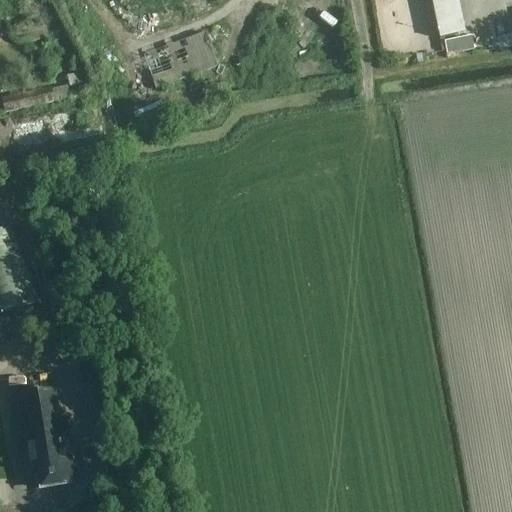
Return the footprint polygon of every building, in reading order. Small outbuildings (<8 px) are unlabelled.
[(467,0),(441,0),(447,41),(473,38),(467,0)] [(142,57),(155,90),(218,68),(203,33),(142,57)] [(76,75),(66,77),(68,89),(79,87),(76,75)] [(53,104),(53,103),(69,99),(67,88),(50,91),(50,90),(1,101),(4,115),(53,104)] [(113,132),(113,123),(89,123),(88,132),(113,132)] [(15,228),(0,232),(0,317),(39,305),(15,228)] [(11,399),(27,494),(75,486),(64,419),(59,420),(54,392),(11,399)] [(101,476),(86,479),(90,498),(92,497),(107,494),(104,476),(101,476)]
